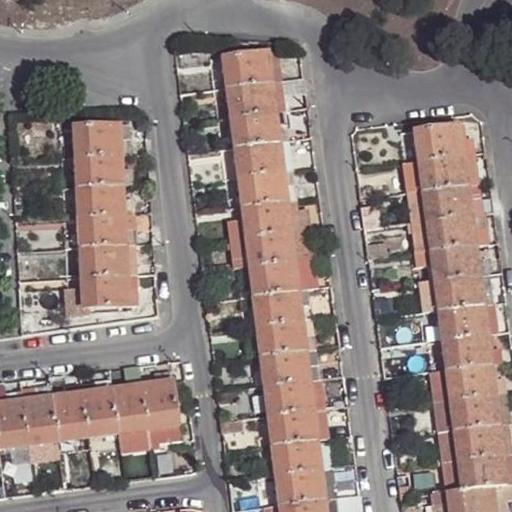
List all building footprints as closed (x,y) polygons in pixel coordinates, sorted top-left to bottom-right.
[(278,54),(269,55),(271,71),(281,70),(278,54)] [(226,60),(229,91),(272,85),(271,71),(269,55),(226,60)] [(272,85),(283,84),(281,70),(271,71),(272,85)] [(272,85),(229,91),(232,121),(276,116),(286,114),(283,84),(272,85)] [(217,123),(232,121),(229,91),(214,92),(217,123)] [(276,116),(278,131),(288,130),(286,114),(276,116)] [(232,121),(236,150),(279,146),(278,131),(276,116),(232,121)] [(77,129),(79,160),(122,158),(133,157),(132,126),(77,129)] [(470,126),(460,128),(462,145),(471,144),(470,126)] [(414,134),(418,166),(463,160),(462,145),(460,128),(414,134)] [(278,131),(279,146),(290,144),(288,130),(278,131)] [(279,146),(236,150),(240,180),(283,176),(294,174),(290,144),(279,146)] [(462,145),(463,160),(474,160),(471,144),(462,145)] [(122,158),(79,160),(80,190),(124,187),(135,187),(134,173),(123,174),(122,158)] [(418,166),(422,195),(467,190),(465,176),(463,160),(418,166)] [(463,160),(465,176),(474,176),(474,160),(463,160)] [(418,166),(404,167),(408,197),(422,195),(418,166)] [(285,191),(295,190),(294,174),(283,176),(285,191)] [(243,210),(287,206),(285,191),(283,176),(240,180),(243,210)] [(465,176),(467,190),(476,189),(474,176),(465,176)] [(124,187),(80,190),(82,220),(125,218),(136,217),(136,202),(125,203),(124,187)] [(476,189),(467,190),(469,205),(480,204),(476,189)] [(287,206),(297,204),(295,190),(285,191),(287,206)] [(422,195),(426,226),(471,220),(469,205),(467,190),(422,195)] [(408,197),(413,227),(426,226),(422,195),(408,197)] [(298,213),(297,204),(287,206),(243,210),(231,212),(232,223),(230,223),(233,242),(290,236),(300,234),(298,213)] [(469,205),(471,220),(481,219),(480,204),(469,205)] [(308,211),(298,213),(300,234),(311,233),(308,211)] [(378,211),(363,213),(366,233),(381,231),(378,211)] [(136,217),(125,218),(126,232),(137,232),(136,217)] [(474,235),(483,234),(489,233),(487,217),(481,219),(471,220),(474,235)] [(125,218),(82,220),(83,250),(138,247),(137,232),(126,232),(125,218)] [(426,226),(431,256),(475,250),(474,235),(471,220),(426,226)] [(417,257),(431,256),(426,226),(413,227),(417,257)] [(311,233),(300,234),(304,264),(314,263),(311,233)] [(483,234),(485,249),(491,247),(489,233),(483,234)] [(304,264),(300,234),(290,236),(292,251),(294,265),(304,264)] [(474,235),(475,250),(485,249),(483,234),(474,235)] [(292,251),(290,236),(233,242),(236,272),(250,271),(294,265),(292,251)] [(138,247),(83,250),(85,281),(128,278),(139,278),(138,247)] [(388,247),(368,249),(370,264),(390,261),(388,247)] [(485,249),(475,250),(477,266),(487,264),(493,263),(491,247),(485,249)] [(433,270),(435,285),(478,280),(477,266),(475,250),(431,256),(433,270)] [(431,256),(417,257),(418,272),(433,270),(431,256)] [(314,263),(304,264),(307,293),(318,293),(314,263)] [(493,263),(487,264),(488,278),(495,277),(493,263)] [(304,264),(294,265),(250,271),(254,299),(298,295),(307,293),(304,264)] [(477,266),(478,280),(488,278),(487,264),(477,266)] [(495,277),(488,278),(487,292),(491,309),(499,308),(495,277)] [(128,278),(85,281),(85,291),(70,292),(71,319),(94,318),(93,310),(140,308),(139,292),(128,292),(128,278)] [(139,278),(128,278),(128,292),(139,292),(139,278)] [(478,280),(478,293),(487,292),(488,278),(478,280)] [(435,285),(438,315),(483,310),(478,293),(478,280),(435,285)] [(478,293),(483,310),(491,309),(487,292),(478,293)] [(254,299),(258,329),(301,324),(311,323),(307,293),(298,295),(254,299)] [(485,324),(494,323),(491,309),(483,310),(485,324)] [(438,315),(443,345),(487,339),(485,324),(483,310),(438,315)] [(302,339),(304,354),(315,353),(313,337),(311,323),(301,324),(302,339)] [(485,324),(487,339),(492,338),(496,338),(494,323),(485,324)] [(258,329),(261,359),(304,354),(302,339),(301,324),(258,329)] [(443,345),(446,374),(490,369),(489,354),(487,339),(443,345)] [(304,354),(306,370),(317,368),(315,353),(304,354)] [(489,354),(490,369),(500,368),(498,353),(494,353),(489,354)] [(261,359),(265,389),(308,384),(306,370),(304,354),(261,359)] [(306,370),(308,384),(318,383),(320,383),(319,368),(317,368),(306,370)] [(446,374),(450,404),(495,400),(492,384),(490,369),(446,374)] [(156,386),(172,384),(171,374),(155,376),(156,386)] [(446,374),(433,376),(437,406),(450,404),(446,374)] [(141,378),(142,388),(156,386),(155,376),(141,378)] [(127,390),(142,388),(141,378),(127,380),(127,390)] [(97,394),(112,392),(111,383),(95,385),(97,394)] [(312,414),(321,413),(318,383),(308,384),(312,414)] [(492,384),(495,400),(505,399),(502,383),(492,384)] [(180,443),(178,427),(172,384),(156,386),(142,388),(148,431),(150,444),(150,447),(180,443)] [(265,389),(268,419),(312,414),(308,384),(265,389)] [(84,396),(97,394),(95,385),(82,386),(84,396)] [(69,397),(84,396),(82,386),(67,388),(69,397)] [(118,435),(148,431),(142,388),(127,390),(112,392),(118,435)] [(38,402),(55,399),(52,390),(37,393),(38,402)] [(88,439),(118,435),(112,392),(97,394),(84,396),(88,439)] [(23,394),(23,404),(38,402),(37,393),(23,394)] [(8,405),(23,404),(23,394),(7,396),(8,405)] [(0,406),(8,405),(7,396),(0,396),(0,406)] [(59,443),(88,439),(84,396),(69,397),(55,399),(59,443)] [(28,448),(59,443),(55,399),(38,402),(23,404),(28,448)] [(495,400),(496,413),(505,412),(505,399),(495,400)] [(450,404),(455,434),(499,428),(496,413),(495,400),(450,404)] [(0,449),(28,448),(23,404),(8,405),(0,406),(0,449)] [(450,404),(437,406),(440,436),(455,434),(450,404)] [(496,413),(499,428),(509,427),(505,412),(496,413)] [(312,414),(313,429),(323,429),(321,413),(312,414)] [(268,419),(272,450),(315,444),(313,429),(312,414),(268,419)] [(242,422),(220,424),(222,437),(244,434),(242,422)] [(499,428),(500,444),(510,442),(509,427),(499,428)] [(455,434),(458,463),(502,459),(500,444),(499,428),(455,434)] [(313,429),(315,444),(325,444),(323,429),(313,429)] [(118,435),(120,448),(150,444),(148,431),(118,435)] [(455,434),(440,436),(445,466),(458,463),(455,434)] [(90,453),(88,439),(59,443),(62,457),(90,453)] [(502,459),(511,458),(511,454),(510,442),(500,444),(502,459)] [(272,450),(276,480),(319,474),(318,459),(315,444),(272,450)] [(315,444),(318,459),(327,458),(325,444),(315,444)] [(318,459),(319,474),(330,474),(327,458),(318,459)] [(511,458),(502,459),(503,474),(511,473),(511,458)] [(460,475),(462,495),(492,491),(506,489),(503,474),(502,459),(458,463),(460,475)] [(458,463),(445,466),(449,497),(462,495),(460,475),(458,463)] [(319,474),(321,489),(331,488),(334,488),(332,473),(330,474),(319,474)] [(511,473),(503,474),(506,489),(511,488),(511,473)] [(276,480),(280,510),(323,505),(321,489),(319,474),(276,480)] [(321,489),(323,505),(333,503),(331,488),(321,489)] [(492,491),(493,507),(504,506),(508,505),(506,489),(492,491)] [(449,497),(450,511),(493,511),(493,507),(492,491),(462,495),(449,497)] [(450,511),(449,497),(435,498),(436,511),(450,511)] [(323,505),(323,511),(336,511),(335,503),(333,503),(323,505)]
